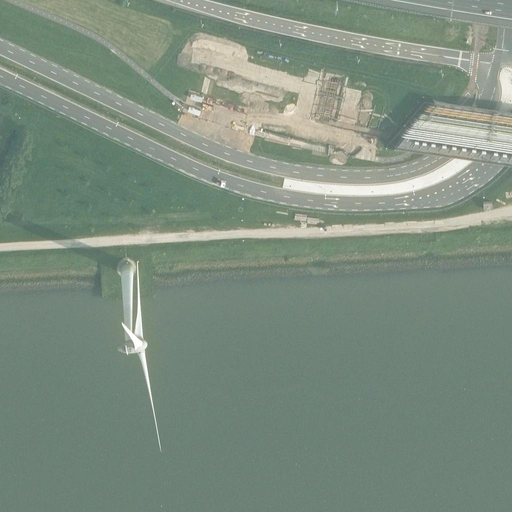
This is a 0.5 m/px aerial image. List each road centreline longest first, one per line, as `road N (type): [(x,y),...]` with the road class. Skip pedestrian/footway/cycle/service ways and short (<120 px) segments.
road 1 (secondary): [(498,63),(486,107),(455,146),(418,168),(327,175),(235,155),(0,45)]
road 2 (secondary): [(0,74),(196,168),(324,202),(386,204),(456,188),(511,134)]
road 3 (motorway): [(186,0),(376,45),(498,63)]
